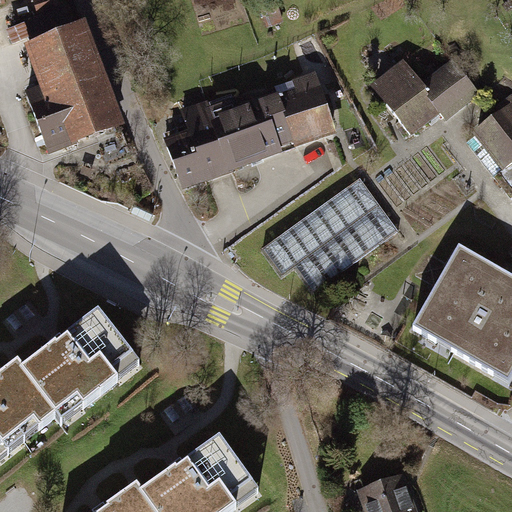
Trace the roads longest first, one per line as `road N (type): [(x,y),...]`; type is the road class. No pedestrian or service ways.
road 1 (residential): [(85,0),(176,213),(181,246),(169,278)]
road 2 (secondary): [(274,328),(511,453)]
road 3 (residential): [(274,328),(273,357),(317,511)]
road 4 (secondary): [(0,198),(169,278)]
